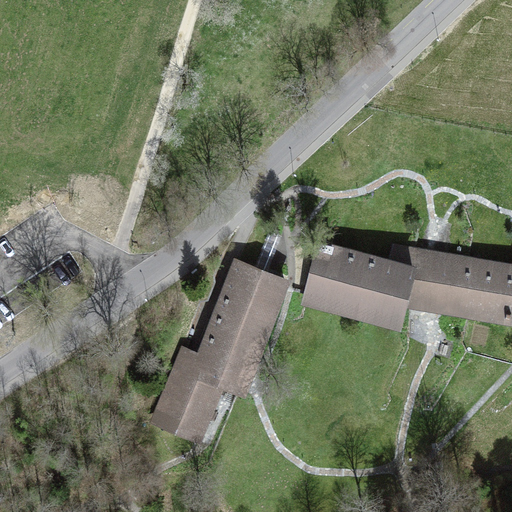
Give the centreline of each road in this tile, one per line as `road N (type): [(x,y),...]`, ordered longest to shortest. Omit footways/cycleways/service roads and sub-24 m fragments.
road 1 (residential): [(444,0),(172,260),(128,289)]
road 2 (unclassified): [(128,289),(112,266),(192,0)]
road 3 (residential): [(128,289),(0,378)]
